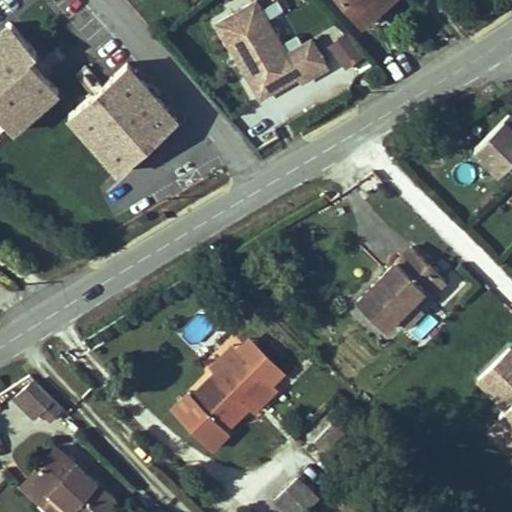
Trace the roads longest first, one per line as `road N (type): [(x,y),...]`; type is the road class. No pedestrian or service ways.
road 1 (secondary): [(267,180),(0,347)]
road 2 (unknown): [(69,302),(177,440),(215,475),(243,489),(286,492)]
road 3 (residential): [(105,0),(267,180)]
road 4 (residential): [(511,293),(349,132)]
road 5 (secondary): [(489,50),(349,132)]
